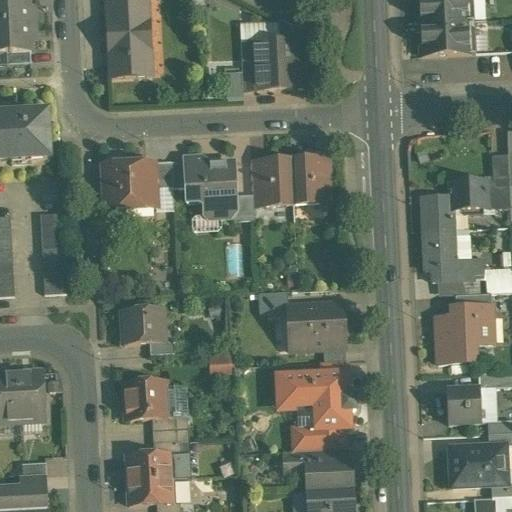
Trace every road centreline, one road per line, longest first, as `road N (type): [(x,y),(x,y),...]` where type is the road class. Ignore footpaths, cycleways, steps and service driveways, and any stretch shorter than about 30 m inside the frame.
road 1 (residential): [(66,0),(72,82),(85,122),(113,129),(377,114)]
road 2 (residential): [(377,114),(398,511)]
road 3 (residential): [(88,511),(76,352),(30,337),(0,339)]
road 4 (residential): [(377,114),(511,104)]
